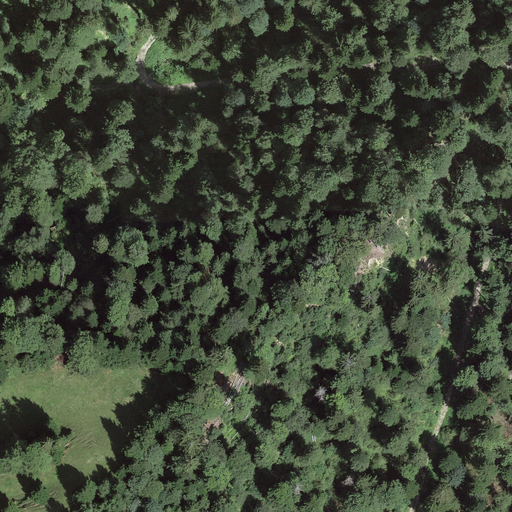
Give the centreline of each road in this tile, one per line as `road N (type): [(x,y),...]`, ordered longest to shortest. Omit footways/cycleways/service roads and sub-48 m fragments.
road 1 (track): [(188,0),(142,57),(145,78),(159,87),(490,58),(511,65)]
road 2 (track): [(511,154),(417,511)]
